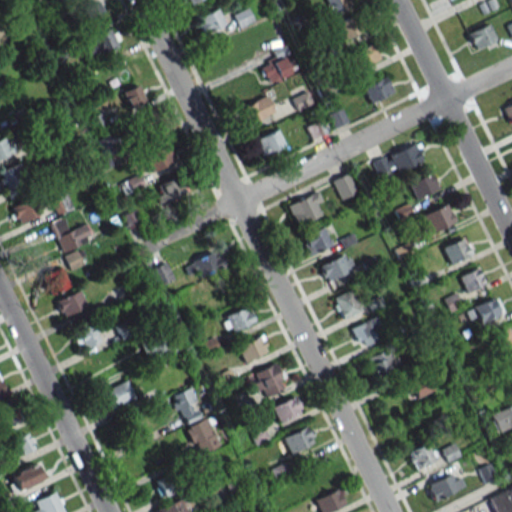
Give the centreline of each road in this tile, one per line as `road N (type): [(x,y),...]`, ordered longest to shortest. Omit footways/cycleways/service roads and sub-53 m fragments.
road 1 (residential): [(136,0),(386,511)]
road 2 (residential): [(156,241),(511,66)]
road 3 (residential): [(511,240),(394,0)]
road 4 (residential): [(106,511),(0,292)]
